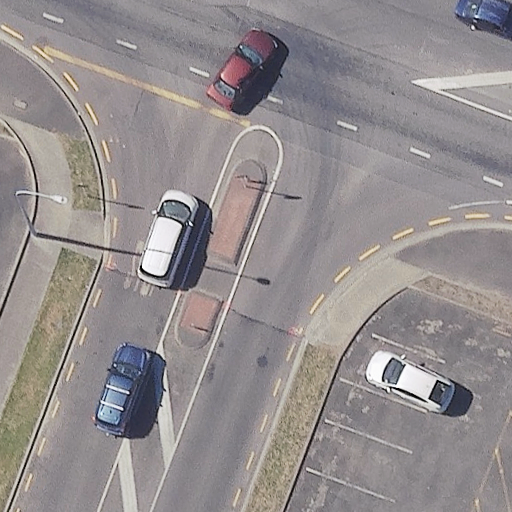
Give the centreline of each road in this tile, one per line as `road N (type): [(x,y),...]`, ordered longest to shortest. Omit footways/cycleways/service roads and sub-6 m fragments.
road 1 (residential): [(311,11),(139,511)]
road 2 (tertiary): [(311,11),(511,85)]
